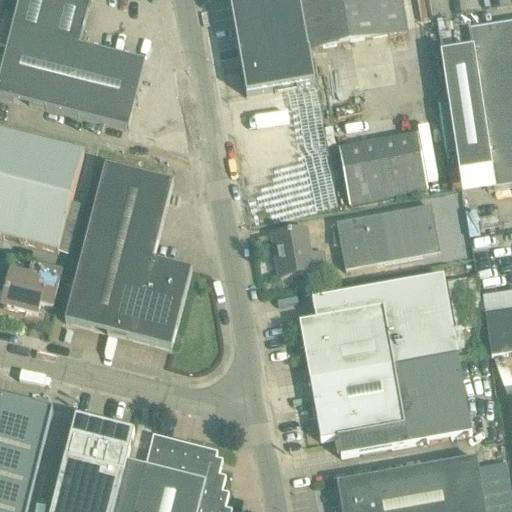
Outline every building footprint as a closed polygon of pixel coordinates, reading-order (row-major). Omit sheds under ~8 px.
[(19,0),(11,34),(62,48),(45,112),(128,133),(145,69),(78,52),(91,0),(19,0)] [(228,0),(228,1),(229,1),(236,40),(240,64),(242,75),(246,100),(314,89),(315,88),(309,54),(308,55),(308,52),(306,41),(298,0),(228,0)] [(298,0),(306,41),(308,52),(317,51),(406,35),(400,0),(298,0)] [(511,28),(470,34),(473,56),(439,61),(460,177),(491,172),(495,194),(511,191),(511,28)] [(11,34),(0,77),(0,100),(45,112),(62,48),(11,34)] [(0,212),(18,142),(0,137),(0,212)] [(348,210),(427,195),(416,140),(337,155),(348,210)] [(0,242),(59,258),(84,159),(18,142),(0,212),(0,242)] [(173,189),(162,186),(106,171),(65,328),(171,356),(192,276),(153,266),(173,189)] [(337,231),(333,232),(333,250),(340,249),(345,275),(440,258),(431,210),(336,228),(337,231)] [(480,235),(498,232),(497,220),(478,223),(480,235)] [(322,258),(310,261),(305,235),(271,242),(279,283),(313,277),(314,283),(326,281),(322,258)] [(52,312),(61,277),(43,272),(40,284),(11,276),(2,311),(37,320),(40,309),(52,312)] [(440,363),(457,361),(443,282),(313,306),(316,325),(299,328),(310,388),(394,372),(440,363)] [(511,317),(484,322),(491,364),(506,361),(504,348),(511,346),(511,317)] [(341,463),(471,439),(457,361),(440,363),(394,372),(404,431),(338,444),(341,463)] [(320,447),(338,444),(404,431),(394,372),(310,388),(320,447)] [(0,511),(26,511),(52,415),(0,401),(0,511)] [(65,463),(51,511),(114,511),(123,477),(124,477),(127,465),(134,435),(129,433),(118,431),(75,420),(64,462),(65,463)] [(123,477),(114,511),(225,511),(229,497),(222,495),(226,480),(219,479),(221,470),(222,465),(223,464),(216,462),(217,456),(153,440),(146,470),(127,465),(124,477),(123,477)] [(340,511),(484,511),(475,464),(337,489),(340,511)]
